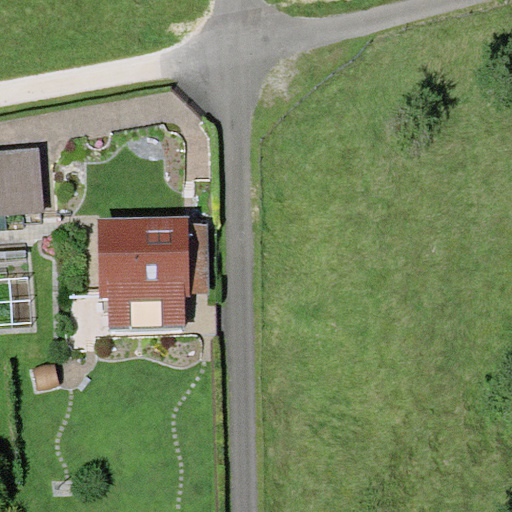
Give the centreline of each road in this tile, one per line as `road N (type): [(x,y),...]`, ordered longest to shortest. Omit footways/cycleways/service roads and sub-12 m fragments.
road 1 (track): [(247,511),(231,0)]
road 2 (track): [(434,0),(0,97)]
